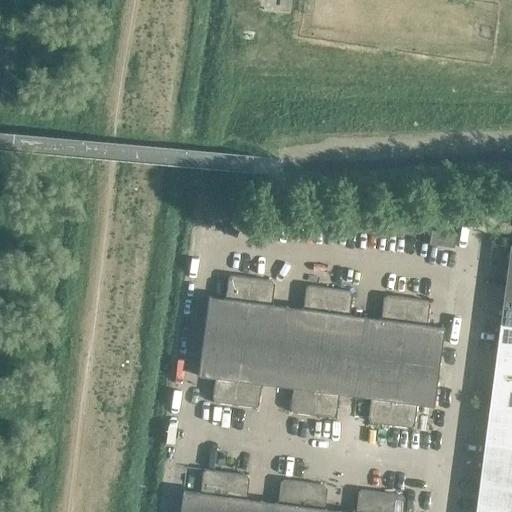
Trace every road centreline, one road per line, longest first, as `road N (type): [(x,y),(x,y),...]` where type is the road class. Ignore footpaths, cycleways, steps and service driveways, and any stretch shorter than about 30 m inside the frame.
road 1 (unclassified): [(445,460),(470,275),(201,245)]
road 2 (unclassified): [(445,460),(174,428)]
